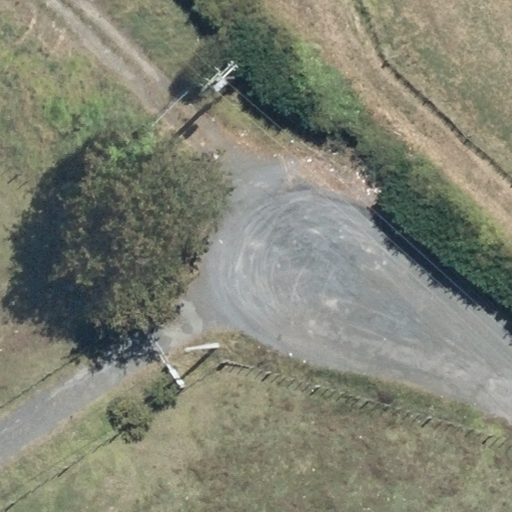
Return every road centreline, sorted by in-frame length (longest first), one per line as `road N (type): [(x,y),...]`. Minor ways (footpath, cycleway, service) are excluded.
road 1 (track): [(342,231),(0,461)]
road 2 (track): [(342,231),(91,0)]
road 3 (track): [(279,0),(511,216)]
road 4 (unclassified): [(342,231),(511,366)]
